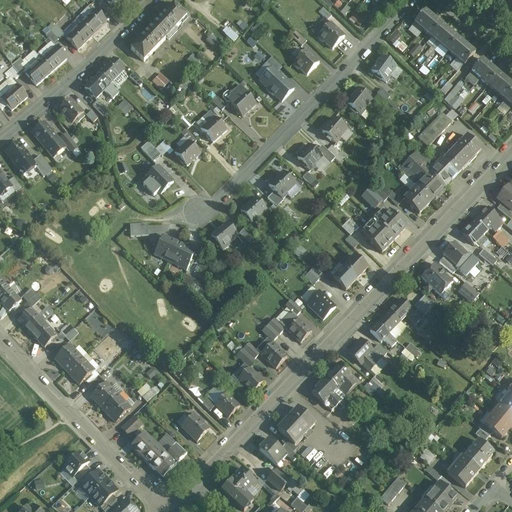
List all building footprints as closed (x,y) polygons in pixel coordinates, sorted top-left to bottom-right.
[(333,5),(327,0),(322,0),(320,2),(328,9),(333,5)] [(173,5),(152,27),(165,40),(186,18),(173,5)] [(253,12),(246,5),(242,9),(249,16),(253,12)] [(331,17),(323,9),(318,13),(327,21),(331,17)] [(352,16),(345,9),(341,13),(349,20),(352,16)] [(95,11),(81,25),(92,37),(107,22),(95,11)] [(425,12),(414,25),(423,32),(434,19),(425,12)] [(355,14),(351,19),(360,26),(364,21),(355,14)] [(442,26),(434,19),(423,32),(431,39),(442,26)] [(243,25),(239,22),(236,25),(243,32),(247,27),(244,24),(243,25)] [(344,37),(330,24),(317,38),(322,43),(323,41),(332,50),(344,37)] [(81,25),(74,33),(74,32),(66,40),(78,51),(92,37),(81,25)] [(442,26),(431,39),(439,46),(450,33),(442,26)] [(152,27),(131,50),(144,62),(165,40),(152,27)] [(241,35),(236,30),(233,34),(238,39),(241,35)] [(233,34),(230,31),(225,36),(233,44),(238,39),(233,34)] [(307,42),(296,31),(291,36),(302,47),(307,42)] [(58,41),(50,32),(46,36),(52,42),(54,45),(58,41)] [(450,33),(439,46),(447,53),(458,40),(450,33)] [(214,49),(221,44),(212,34),(206,40),(214,49)] [(393,36),(388,41),(394,47),(395,45),(403,53),(406,49),(393,36)] [(256,44),(251,39),(247,43),(253,48),(256,44)] [(458,40),(447,53),(456,60),(467,47),(458,40)] [(54,45),(52,42),(37,56),(52,73),(67,60),(54,45)] [(416,47),(409,55),(413,59),(420,51),(416,47)] [(467,47),(456,60),(464,67),(475,54),(467,47)] [(319,64),(306,51),(293,65),(298,70),(299,69),(307,76),(319,64)] [(37,56),(34,53),(25,61),(32,69),(26,74),(36,87),(51,73),(52,73),(37,56)] [(396,68),(382,58),(371,73),(386,84),(390,78),(389,77),(396,68)] [(283,69),(273,59),(269,64),(278,73),(283,69)] [(25,61),(23,63),(20,60),(17,62),(25,71),(24,72),(25,74),(26,74),(32,69),(25,61)] [(124,71),(113,60),(99,75),(110,86),(124,71)] [(482,60),(471,73),(473,75),(467,82),(474,87),(480,81),(491,68),(482,60)] [(25,71),(17,62),(11,66),(19,77),(24,72),(25,71)] [(440,62),(432,72),(435,75),(443,65),(440,62)] [(491,68),(480,81),(488,88),(499,75),(491,68)] [(144,83),(134,73),(129,78),(139,88),(144,83)] [(99,75),(84,89),(96,100),(104,92),(113,101),(119,94),(110,86),(99,75)] [(169,83),(160,75),(156,79),(165,87),(169,83)] [(499,75),(488,88),(496,95),(507,82),(499,75)] [(280,78),(267,91),(273,96),(274,95),(281,103),(293,90),(280,78)] [(262,79),(254,86),(258,90),(265,83),(262,79)] [(511,86),(507,82),(496,95),(505,102),(511,93),(511,86)] [(448,83),(440,92),(444,96),(452,87),(448,83)] [(461,90),(457,86),(448,96),(453,100),(461,90)] [(17,87),(1,100),(12,112),(27,99),(17,87)] [(371,101),(358,90),(346,105),(360,117),(365,111),(363,110),(371,101)] [(390,97),(382,90),(377,95),(378,96),(385,103),(385,102),(390,97)] [(255,106),(244,93),(236,100),(235,99),(230,104),(242,118),(255,106)] [(385,103),(378,96),(373,101),(382,109),(387,104),(385,102),(385,103)] [(226,107),(216,98),(211,102),(221,112),(226,107)] [(84,115),(70,100),(58,112),(72,126),(84,115)] [(109,113),(97,102),(93,107),(104,118),(109,113)] [(479,105),(473,113),(477,117),(481,112),(484,109),(479,105)] [(97,120),(92,113),(91,112),(86,117),(93,125),(97,120)] [(477,117),(476,119),(479,122),(485,115),(481,112),(477,117)] [(452,124),(443,115),(438,120),(447,129),(452,124)] [(192,127),(183,117),(178,121),(187,131),(192,127)] [(215,119),(207,126),(206,125),(201,130),(213,144),(227,132),(215,119)] [(347,131),(334,120),(322,133),(336,145),(341,140),(340,139),(347,131)] [(447,129),(438,120),(431,128),(439,136),(447,129)] [(66,150),(45,124),(32,135),(53,161),(66,150)] [(431,128),(424,135),(432,144),(439,136),(431,128)] [(432,144),(424,135),(419,140),(427,149),(432,144)] [(497,141),(491,135),(488,139),(493,144),(497,141)] [(77,150),(66,136),(61,140),(72,154),(77,150)] [(481,151),(466,137),(454,150),(469,165),(475,158),(481,151)] [(188,143),(180,150),(179,149),(174,154),(187,168),(200,155),(188,143)] [(37,169),(19,145),(6,154),(24,179),(37,169)] [(316,153),(310,147),(297,160),(310,173),(316,167),(315,166),(322,159),(316,153)] [(327,152),(322,147),(316,153),(322,159),(329,166),(335,160),(327,152)] [(344,159),(332,147),(327,152),(335,160),(339,164),(344,159)] [(469,165),(454,150),(441,163),(456,177),(462,171),(463,171),(469,165)] [(163,159),(155,151),(151,155),(158,163),(163,159)] [(430,164),(420,154),(416,158),(426,168),(430,164)] [(49,170),(40,158),(35,162),(44,174),(49,170)] [(426,168),(416,158),(401,173),(407,180),(416,188),(431,203),(433,201),(434,202),(446,190),(445,189),(451,183),(452,183),(457,178),(456,177),(441,163),(436,168),(431,172),(426,168)] [(173,184),(158,168),(145,182),(150,187),(147,190),(156,199),(160,195),(160,196),(173,184)] [(283,174),(269,187),(282,201),(287,196),(286,195),(295,187),(283,174)] [(315,182),(307,174),(302,180),(310,187),(315,182)] [(0,198),(11,190),(0,175),(0,198)] [(21,190),(14,180),(8,184),(16,194),(21,190)] [(508,186),(496,200),(502,204),(511,212),(511,211),(511,189),(509,187),(508,186)] [(416,188),(403,201),(419,216),(431,203),(416,188)] [(387,198),(378,189),(373,194),(383,204),(388,199),(387,198)] [(402,203),(391,194),(387,198),(388,199),(397,208),(402,203)] [(283,207),(275,199),(271,204),(273,207),(279,211),(283,207)] [(255,200),(241,213),(253,227),(258,222),(257,221),(267,213),(255,200)] [(511,212),(502,204),(497,210),(506,218),(511,212)] [(279,211),(273,207),(269,211),(277,218),(281,214),(279,211)] [(504,225),(487,209),(486,211),(485,209),(480,214),(482,215),(474,223),(486,234),(490,230),(495,234),(504,225)] [(406,229),(390,213),(377,226),(394,242),(406,229)] [(358,228),(350,220),(341,229),(350,237),(358,228)] [(18,234),(23,234),(24,222),(15,222),(15,229),(18,230),(18,234)] [(474,223),(467,230),(466,229),(462,233),(463,235),(462,236),(474,247),(476,244),(479,247),(481,246),(482,247),(487,242),(482,238),(486,234),(474,223)] [(130,238),(148,238),(148,225),(130,226),(130,238)] [(226,225),(211,238),(222,252),(229,247),(228,246),(237,238),(226,225)] [(394,242),(377,226),(365,239),(381,255),(394,242)] [(253,239),(244,231),(239,236),(248,244),(253,239)] [(499,233),(492,240),(499,246),(505,240),(499,233)] [(359,245),(350,237),(345,242),(354,250),(359,245)] [(179,246),(163,239),(155,256),(163,261),(164,259),(171,263),(179,246)] [(454,244),(443,256),(456,268),(467,257),(454,244)] [(195,254),(179,246),(171,263),(178,266),(177,268),(186,272),(195,254)] [(497,263),(483,251),(478,257),(482,260),(485,262),(486,263),(492,268),(497,263)] [(367,269),(355,257),(344,269),(356,281),(367,269)] [(478,259),(475,264),(478,266),(479,265),(482,268),(486,263),(485,262),(482,260),(481,261),(478,259)] [(344,269),(339,264),(333,270),(339,275),(333,280),(345,292),(356,281),(344,269)] [(453,284),(434,266),(421,279),(428,285),(423,290),(428,295),(432,290),(440,297),(453,284)] [(323,276),(314,268),(309,273),(318,282),(323,276)] [(318,282),(309,273),(305,278),(314,287),(318,282)] [(478,297),(465,285),(460,291),(474,302),(478,297)] [(21,303),(7,288),(0,294),(0,304),(9,314),(21,303)] [(31,290),(22,299),(27,304),(36,296),(31,290)] [(335,309),(319,293),(307,306),(323,321),(335,309)] [(36,296),(27,304),(32,309),(41,301),(36,296)] [(424,297),(414,308),(418,312),(424,317),(434,306),(424,297)] [(412,311),(401,300),(388,313),(400,324),(406,317),(415,326),(421,320),(412,311)] [(302,312),(291,302),(288,306),(291,309),(289,311),(297,317),(302,312)] [(39,320),(30,311),(18,323),(31,336),(44,325),(45,323),(41,319),(39,320)] [(88,318),(100,334),(110,326),(98,311),(88,318)] [(388,313),(377,326),(388,337),(389,336),(400,324),(388,313)] [(287,332),(300,345),(311,333),(298,320),(287,332)] [(44,325),(31,336),(45,350),(57,339),(44,325)] [(69,326),(61,335),(66,340),(74,331),(69,326)] [(377,326),(370,333),(381,344),(383,341),(391,349),(397,343),(389,336),(388,337),(377,326)] [(74,331),(66,340),(70,344),(79,336),(74,331)] [(372,352),(361,341),(348,355),(360,366),(362,364),(370,372),(381,360),(372,352)] [(253,351),(245,343),(241,348),(243,351),(248,356),(253,351)] [(287,359),(272,344),(261,356),(276,371),(287,359)] [(420,353),(410,345),(406,350),(414,357),(416,359),(420,353)] [(387,354),(378,346),(372,352),(381,360),(382,360),(387,354)] [(70,347),(55,361),(67,374),(82,360),(70,347)] [(239,347),(233,354),(237,357),(243,351),(241,348),(239,347)] [(406,350),(398,359),(406,366),(414,357),(406,350)] [(248,356),(243,351),(237,357),(236,358),(242,363),(244,361),(251,368),(256,363),(248,356)] [(82,360),(67,374),(80,387),(94,373),(82,360)] [(497,379),(506,370),(496,361),(494,363),(499,369),(495,373),(491,369),(489,371),(497,379)] [(351,377),(338,365),(325,379),(325,380),(338,391),(345,396),(357,384),(351,378),(351,377)] [(448,368),(444,381),(453,385),(455,381),(466,385),(469,376),(448,368)] [(263,384),(249,370),(238,381),(248,391),(247,391),(252,396),(263,384)] [(107,372),(100,379),(103,383),(111,376),(107,372)] [(385,384),(376,376),(371,382),(379,388),(380,390),(385,384)] [(338,391),(325,380),(312,394),(331,413),(339,405),(342,402),(334,395),(338,391)] [(371,382),(368,386),(367,385),(362,390),(370,397),(379,388),(371,382)] [(105,384),(91,398),(103,412),(118,397),(105,384)] [(151,391),(142,400),(147,405),(156,396),(151,391)] [(352,402),(345,396),(338,391),(334,395),(342,402),(339,405),(349,415),(356,407),(351,402),(352,402)] [(240,408),(226,395),(217,405),(215,407),(228,420),(240,408)] [(511,397),(510,396),(501,407),(511,415),(511,397)] [(118,397),(103,412),(116,425),(130,411),(118,397)] [(217,405),(209,397),(201,405),(209,413),(215,407),(217,405)] [(511,415),(501,407),(492,417),(509,431),(511,433),(511,415)] [(298,410),(277,432),(285,439),(294,447),(315,425),(298,410)] [(209,431),(201,424),(203,421),(199,417),(197,420),(194,416),(182,429),(197,444),(209,431)] [(509,431),(492,417),(484,427),(492,434),(496,436),(495,436),(501,441),(509,431)] [(136,424),(132,420),(121,430),(130,439),(142,427),(138,422),(136,424)] [(484,427),(481,424),(477,429),(479,431),(489,438),(492,434),(484,427)] [(489,438),(479,431),(475,436),(484,444),(489,438)] [(165,456),(144,435),(131,449),(161,477),(165,477),(176,466),(165,456)] [(294,447),(285,439),(281,444),(284,446),(290,452),(294,447)] [(280,451),(269,441),(259,451),(277,468),(286,457),(287,457),(280,451)] [(494,455),(478,442),(463,459),(480,472),(494,455)] [(186,455),(176,445),(171,449),(182,459),(186,455)] [(290,452),(284,446),(280,451),(287,457),(286,457),(293,463),(297,458),(290,452)] [(182,459),(171,449),(165,456),(176,466),(182,459)] [(427,451),(420,459),(429,467),(436,458),(427,451)] [(79,454),(64,470),(63,469),(63,470),(72,480),(86,467),(89,464),(80,454),(79,454)] [(463,459),(461,457),(447,475),(465,490),(480,472),(463,459)] [(86,467),(72,480),(77,484),(89,473),(90,471),(86,467)] [(442,478),(432,470),(428,475),(438,483),(442,478)] [(255,484),(242,471),(231,482),(251,500),(256,495),(250,489),(255,484)] [(77,484),(76,485),(80,489),(93,477),(89,473),(77,484)] [(93,477),(80,489),(90,499),(107,483),(97,473),(93,477)] [(276,473),(268,482),(280,492),(286,486),(298,497),(303,492),(291,480),(287,484),(276,473)] [(398,479),(380,500),(388,507),(406,486),(398,479)] [(244,511),(253,503),(231,482),(221,492),(242,511),(244,511)] [(117,493),(107,483),(90,499),(100,509),(112,497),(117,493)] [(445,511),(457,499),(440,484),(425,502),(436,511),(445,511)] [(112,497),(100,509),(101,511),(105,511),(115,503),(117,501),(112,497)] [(304,511),(307,509),(296,500),(291,507),(297,511),(304,511)] [(120,508),(115,511),(135,511),(126,502),(120,508)] [(436,511),(425,502),(416,511),(436,511)] [(115,503),(105,511),(115,511),(120,508),(115,503)]
